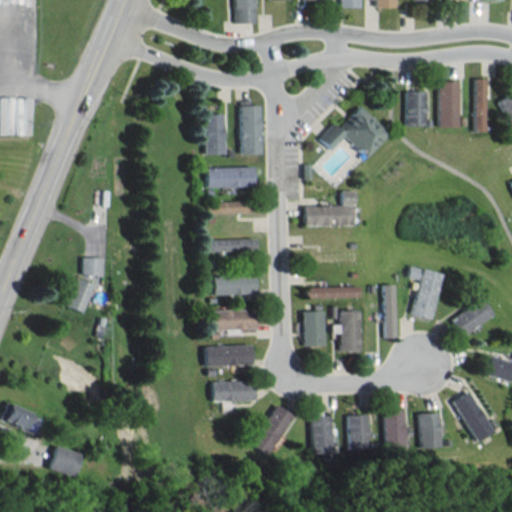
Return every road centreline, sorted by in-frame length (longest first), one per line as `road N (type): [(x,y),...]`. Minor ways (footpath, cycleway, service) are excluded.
road 1 (residential): [(418,361),(374,382),(323,383),(299,375),(284,356),(267,39)]
road 2 (residential): [(105,37),(224,79),(330,57),(511,57)]
road 3 (residential): [(511,35),(483,30),(384,40),(310,30),(224,44),(119,1)]
road 4 (secondary): [(0,292),(119,0)]
